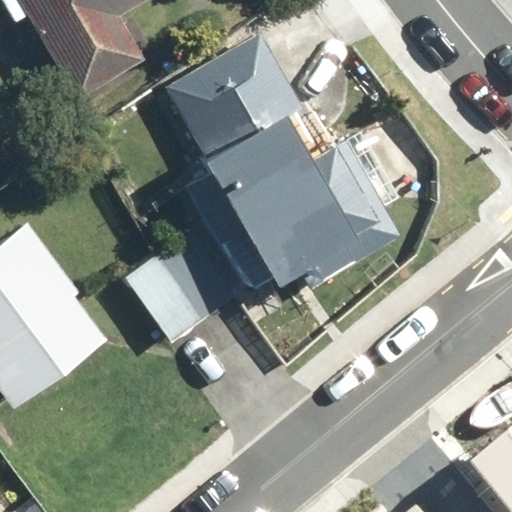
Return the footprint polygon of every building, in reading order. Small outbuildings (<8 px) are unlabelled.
[(119,8),(133,0),(0,0),(0,6),(8,20),(23,12),(67,91),(142,49),(119,8)] [(209,159),(179,178),(245,282),(295,251),(316,286),(406,230),(337,119),(313,134),(246,28),(160,81),(209,159)] [(113,327),(25,213),(0,232),(0,389),(12,404),(113,327)] [(237,287),(186,222),(117,276),(168,341),(237,287)] [(511,511),(511,426),(468,462),(508,511),(511,511)]
